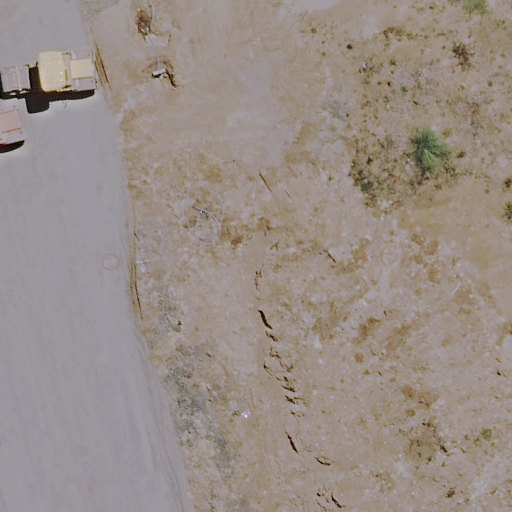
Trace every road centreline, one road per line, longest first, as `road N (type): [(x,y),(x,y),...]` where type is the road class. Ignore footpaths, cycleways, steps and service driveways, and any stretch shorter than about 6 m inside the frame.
road 1 (unknown): [(63,0),(84,132),(14,301)]
road 2 (unknown): [(90,511),(14,301)]
